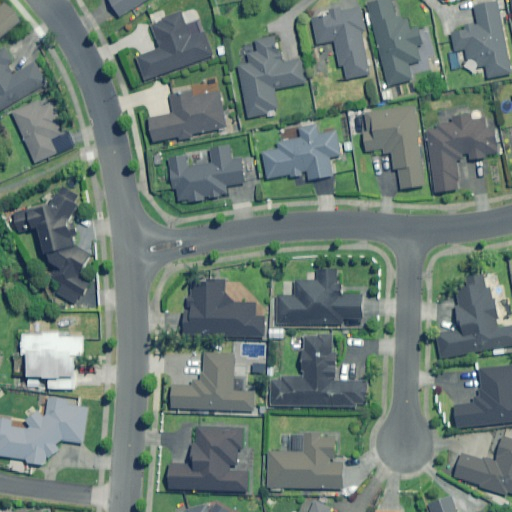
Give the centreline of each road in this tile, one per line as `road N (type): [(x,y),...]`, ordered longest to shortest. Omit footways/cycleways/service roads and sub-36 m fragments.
road 1 (residential): [(131,251),(269,229),(409,229)]
road 2 (tertiary): [(131,251),(101,100),(86,59),(45,0)]
road 3 (tertiary): [(121,498),(131,251)]
road 4 (residential): [(409,229),(404,446)]
road 5 (residential): [(0,481),(121,498)]
